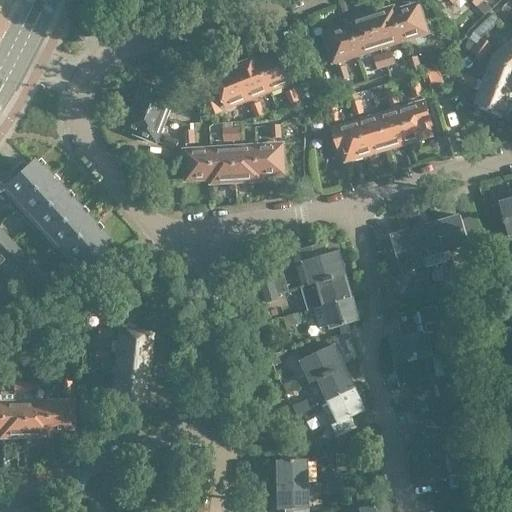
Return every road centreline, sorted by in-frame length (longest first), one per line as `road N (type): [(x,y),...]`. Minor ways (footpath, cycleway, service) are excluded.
road 1 (residential): [(406,511),(370,351),(376,286),(353,206)]
road 2 (residential): [(204,236),(169,234),(145,221),(85,153),(72,99),(82,78)]
road 3 (residential): [(82,78),(137,41),(287,0)]
road 4 (residential): [(2,511),(105,452),(156,431),(198,426)]
road 5 (residential): [(198,426),(204,236)]
road 6 (residential): [(353,206),(511,158)]
road 7 (residential): [(204,236),(353,206)]
